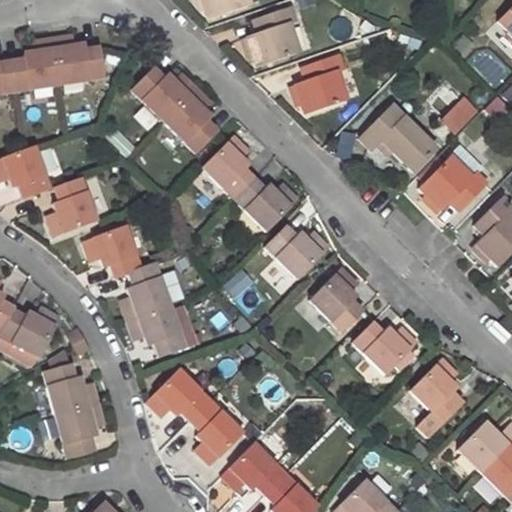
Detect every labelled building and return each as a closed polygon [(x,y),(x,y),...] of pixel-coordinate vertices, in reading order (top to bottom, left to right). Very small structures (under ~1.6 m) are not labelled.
[(198,0),(205,19),(246,5),(244,0),(198,0)] [(511,4),(496,21),(511,36),(511,47),(511,49),(511,50),(511,4)] [(254,67),(294,53),(285,24),(291,22),(286,7),(249,20),(254,34),(243,39),(254,67)] [(57,86),(101,78),(97,50),(80,52),(79,45),(65,47),(64,38),(49,41),(57,86)] [(12,93),(57,86),(49,41),(35,43),(37,52),(20,55),(21,62),(8,64),(12,93)] [(302,115),(343,100),(333,73),(341,70),(335,55),(299,67),(304,82),(293,86),(302,115)] [(0,95),(12,93),(8,64),(0,65),(0,95)] [(131,92),(161,122),(193,90),(185,81),(178,88),(166,76),(161,81),(151,71),(131,92)] [(161,122),(196,156),(216,135),(205,124),(210,119),(199,109),(206,103),(193,90),(161,122)] [(450,133),(475,114),(463,99),(439,119),(450,133)] [(386,149),(410,172),(432,148),(387,104),(356,137),(366,147),(370,143),(375,138),(386,149)] [(198,169),(231,201),(252,180),(241,168),(245,163),(238,156),(233,152),(239,146),(230,136),(198,169)] [(370,143),(381,153),(386,149),(375,138),(370,143)] [(239,146),(233,152),(238,156),(244,150),(239,146)] [(46,191),(29,149),(0,159),(0,173),(2,173),(4,181),(8,189),(13,187),(18,201),(46,191)] [(446,157),(416,187),(439,209),(446,202),(457,212),(485,184),(474,173),(469,179),(446,157)] [(53,213),(55,219),(44,223),(49,237),(92,220),(77,180),(50,190),(55,203),(50,205),(53,213)] [(231,201),(262,232),(294,199),(284,190),(278,197),(272,191),(265,184),(261,189),(252,180),(231,201)] [(278,197),(284,190),(279,185),(272,191),(278,197)] [(495,265),(511,247),(511,221),(503,213),(509,208),(499,198),(471,225),(482,235),(473,244),(495,265)] [(44,223),(55,219),(53,213),(41,217),(44,223)] [(95,261),(98,270),(104,268),(108,280),(122,275),(136,270),(121,228),(78,243),(83,257),(92,254),(95,261)] [(293,280),(325,249),(314,238),(307,244),(302,239),(296,234),(291,239),(280,228),(260,248),(293,280)] [(302,239),(307,244),(314,238),(308,232),(302,239)] [(85,264),(95,261),(92,254),(83,257),(85,264)] [(262,274),(282,292),(292,280),(273,263),(262,274)] [(166,307),(150,265),(136,270),(122,275),(127,289),(122,290),(125,299),(127,305),(118,308),(124,323),(166,307)] [(305,301),(339,334),(359,314),(349,304),(353,300),(347,293),(342,288),(349,281),(338,269),(305,301)] [(347,293),(354,286),(349,281),(342,288),(347,293)] [(0,329),(9,312),(11,309),(0,303),(0,299),(1,298),(0,297),(0,329)] [(118,308),(127,305),(125,299),(116,302),(118,308)] [(166,307),(174,331),(183,328),(174,304),(166,307)] [(140,340),(143,348),(148,346),(153,360),(190,347),(183,328),(174,331),(166,307),(124,323),(129,337),(138,334),(140,340)] [(34,319),(41,323),(46,314),(39,310),(34,319)] [(0,329),(0,339),(35,359),(58,320),(46,314),(41,323),(34,319),(26,315),(24,320),(9,312),(0,329)] [(349,345),(381,377),(392,367),(396,371),(410,357),(406,353),(413,345),(403,335),(395,342),(390,337),(382,329),(379,333),(369,324),(349,345)] [(395,342),(403,335),(398,330),(390,337),(395,342)] [(131,344),(140,340),(138,334),(129,337),(131,344)] [(35,359),(0,339),(0,351),(29,368),(35,359)] [(406,392),(428,414),(413,428),(425,439),(459,405),(449,395),(454,390),(447,383),(442,378),(449,371),(438,360),(406,392)] [(41,375),(53,417),(97,405),(94,394),(83,396),(80,388),(75,390),(69,367),(41,375)] [(449,371),(442,378),(447,383),(454,376),(449,371)] [(162,407),(167,412),(173,419),(178,414),(187,424),(207,403),(175,373),(144,405),(154,415),(162,407)] [(91,385),(80,388),(83,396),(94,394),(91,385)] [(200,445),(205,450),(197,457),(208,468),(239,435),(207,403),(187,424),(197,433),(192,437),(200,445)] [(53,417),(64,460),(92,453),(86,432),(92,430),(90,422),(100,420),(97,405),(53,417)] [(159,420),(167,412),(162,407),(154,415),(159,420)] [(92,430),(102,427),(100,420),(90,422),(92,430)] [(455,450),(479,475),(511,442),(511,429),(508,425),(495,437),(481,423),(455,450)] [(503,499),(511,490),(511,442),(479,475),(503,499)] [(200,445),(192,452),(197,457),(205,450),(200,445)] [(236,481),(240,485),(248,493),(253,489),(262,497),(282,477),(251,445),(219,478),(228,488),(236,481)] [(310,511),(314,508),(282,477),(262,497),(271,507),(267,511),(310,511)] [(236,481),(228,488),(233,492),(240,485),(236,481)] [(389,511),(359,482),(328,511),(389,511)] [(511,490),(503,499),(511,507),(511,490)]
